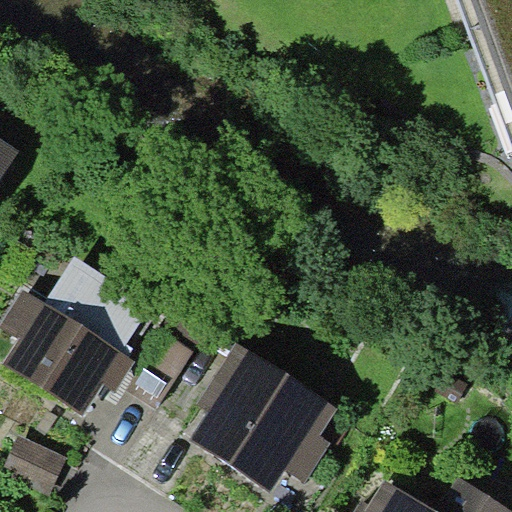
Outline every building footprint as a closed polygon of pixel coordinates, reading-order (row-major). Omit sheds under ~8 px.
[(511,0),(459,0),(511,144),(511,0)] [(0,138),(0,178),(18,151),(0,138)] [(145,316),(152,305),(74,255),(44,301),(24,288),(0,324),(0,328),(17,339),(2,363),(82,415),(102,384),(114,392),(135,360),(129,357),(153,321),(145,316)] [(161,402),(201,342),(169,322),(131,383),(161,402)] [(339,408),(236,341),(197,402),(209,410),(191,439),(272,492),(286,471),(304,483),(331,442),(321,436),(339,408)] [(67,456),(19,435),(1,474),(49,495),(67,456)] [(511,511),(460,478),(438,511),(386,479),(369,505),(362,500),(354,511),(511,511)]
